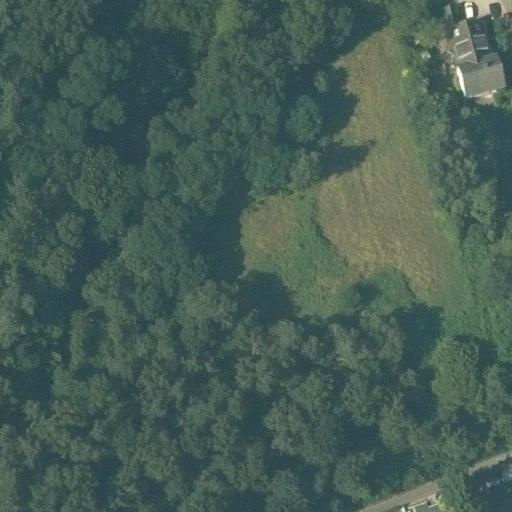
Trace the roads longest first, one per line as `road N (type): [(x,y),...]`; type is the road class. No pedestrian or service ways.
road 1 (unclassified): [(0,452),(65,340),(135,170),(212,69),(307,0)]
road 2 (track): [(358,511),(511,450)]
